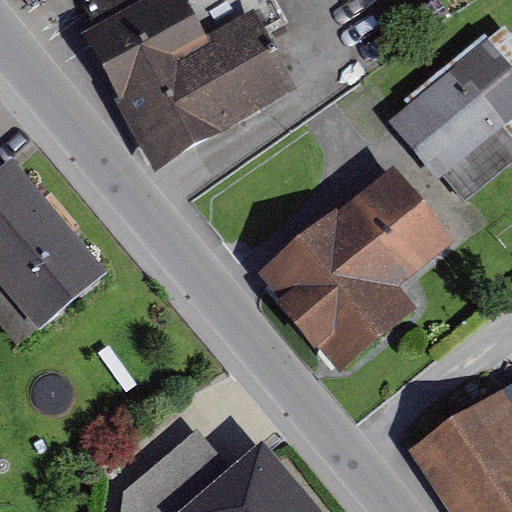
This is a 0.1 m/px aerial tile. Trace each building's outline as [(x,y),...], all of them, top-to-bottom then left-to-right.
[(109,0),(100,6),(114,30),(100,39),(177,173),(318,92),(286,35),(304,25),(289,0),(206,0),(204,2),(203,0),(109,0)] [(425,109),(408,124),(481,208),(511,180),(511,35),(506,41),(502,36),(422,106),(425,109)] [(34,163),(25,171),(0,142),(0,308),(30,343),(52,324),(62,336),(132,275),(34,163)] [(281,279),(360,377),(438,315),(419,292),(475,247),(415,172),(281,279)] [(511,511),(511,396),(428,452),(468,511),(511,511)] [(146,489),(165,510),(162,511),(298,511),(223,424),(146,489)]
